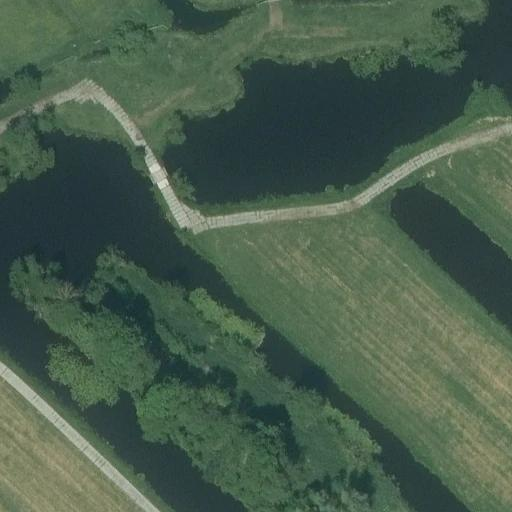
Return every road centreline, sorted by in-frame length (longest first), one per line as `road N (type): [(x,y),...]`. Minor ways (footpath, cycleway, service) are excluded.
road 1 (track): [(511,131),(411,165),(356,205),(191,223),(119,112),(89,85)]
road 2 (track): [(119,112),(150,112),(257,32),(285,29),(278,0)]
road 3 (track): [(153,511),(0,366)]
road 4 (track): [(35,29),(89,85),(0,128)]
road 5 (track): [(285,29),(415,23),(439,0)]
